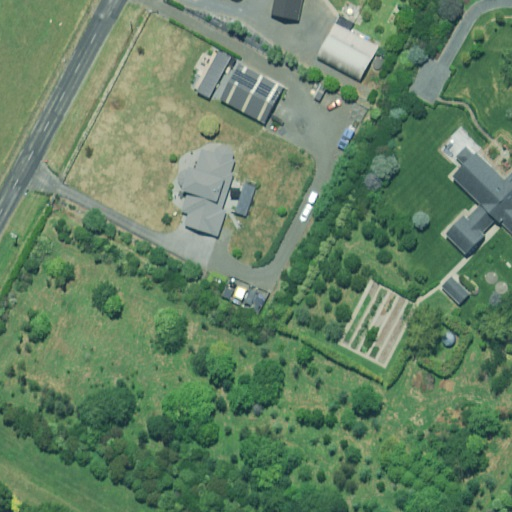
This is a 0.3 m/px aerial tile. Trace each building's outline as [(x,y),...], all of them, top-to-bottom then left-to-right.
[(276,0),(273,15),(299,21),(304,0),(276,0)] [(362,38),(338,25),(320,60),(363,82),(381,47),(362,38)] [(288,88),(242,64),(222,101),(269,125),(288,88)] [(218,149),(216,153),(205,149),(198,171),(194,169),(186,191),(190,193),(183,212),(191,215),(187,226),(221,238),(231,209),(225,207),(232,186),(242,157),(218,149)] [(483,204),(449,238),(468,257),(504,221),(511,229),(511,173),(506,179),(480,153),(456,176),(483,204)] [(257,197),(246,192),(238,213),(249,218),(257,197)] [(474,296),(456,278),(445,290),(463,307),(474,296)] [(232,280),(223,297),(257,316),(267,299),(232,280)] [(458,340),(459,338),(459,335),(458,333),(456,332),(454,330),(451,330),(449,330),(447,331),(445,333),(444,335),(444,337),(444,340),(445,342),(446,343),(448,345),(451,345),(453,345),(455,344),(457,342),(458,340)]
